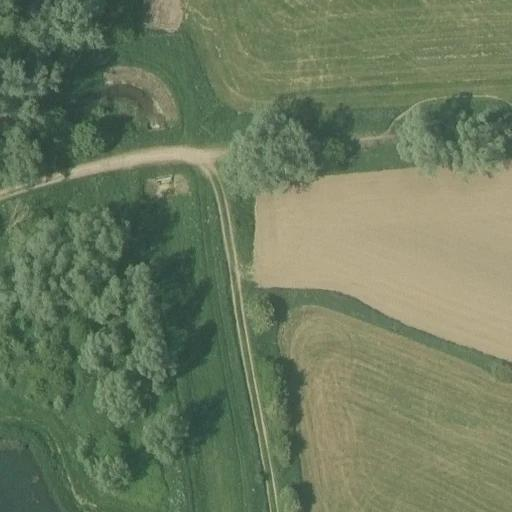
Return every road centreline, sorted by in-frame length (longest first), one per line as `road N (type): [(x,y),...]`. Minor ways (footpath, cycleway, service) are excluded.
road 1 (track): [(274,511),(217,154)]
road 2 (unclassified): [(187,157),(65,173),(0,196)]
